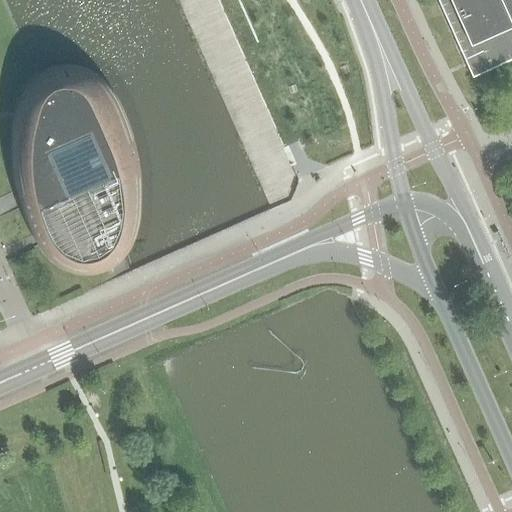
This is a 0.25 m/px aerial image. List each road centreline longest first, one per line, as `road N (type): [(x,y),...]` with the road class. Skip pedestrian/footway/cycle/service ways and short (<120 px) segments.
road 1 (tertiary): [(273,262),(343,252),(430,288),(511,460)]
road 2 (tertiary): [(511,343),(459,230),(427,204),(384,207),(273,262)]
road 3 (tertiary): [(0,383),(273,262)]
